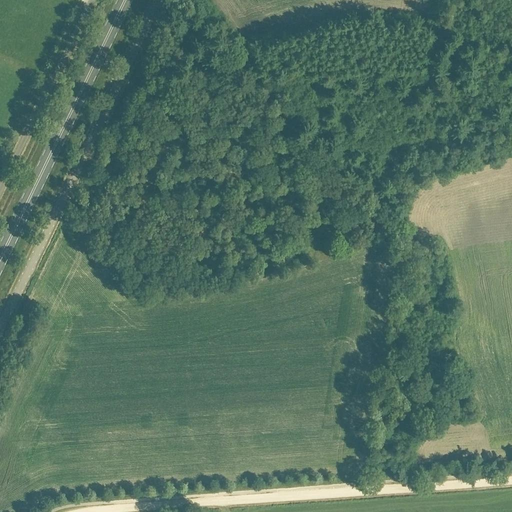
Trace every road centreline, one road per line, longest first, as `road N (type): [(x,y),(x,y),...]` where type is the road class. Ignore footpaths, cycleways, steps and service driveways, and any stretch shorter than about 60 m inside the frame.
road 1 (track): [(76,511),(511,481)]
road 2 (unclassified): [(0,327),(157,0)]
road 3 (primary): [(0,257),(124,0)]
road 4 (unclassified): [(0,190),(92,0)]
